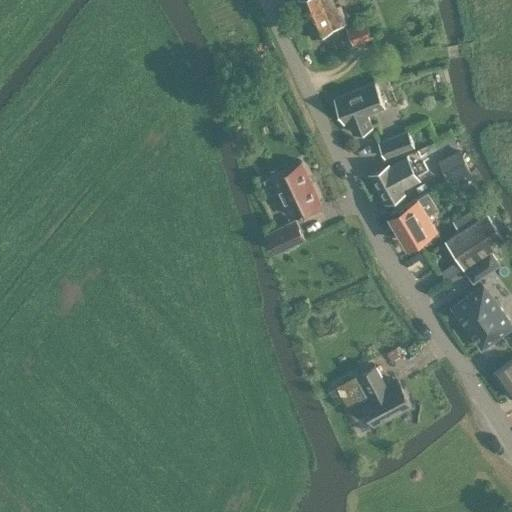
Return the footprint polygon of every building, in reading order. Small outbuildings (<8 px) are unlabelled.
[(344,29),(333,0),(310,0),(302,3),(317,40),(344,29)] [(352,42),(370,36),(365,21),(347,27),(352,42)] [(385,110),(376,86),(335,102),(344,126),(349,124),(354,137),(372,130),(367,117),(385,110)] [(238,102),(225,106),(233,131),(246,127),(238,102)] [(385,161),(415,149),(409,134),(379,146),(385,161)] [(437,153),(447,174),(467,165),(457,143),(437,153)] [(391,167),(372,177),(387,206),(406,196),(404,191),(421,182),(408,158),(391,167)] [(320,205),(302,165),(271,179),(271,180),(264,183),(271,197),(278,194),(290,219),(320,205)] [(435,231),(428,218),(436,213),(426,196),(391,216),(409,246),(435,231)] [(476,210),(453,226),(460,235),(483,220),(476,210)] [(466,268),(505,241),(488,216),(483,220),(460,235),(449,244),(466,268)] [(296,223),(269,235),(267,237),(275,255),(304,241),(296,223)] [(481,260),(464,272),(474,285),(490,273),(481,260)] [(511,327),(484,288),(453,309),(482,351),(511,329),(511,327)] [(511,398),(511,362),(493,376),(510,400),(511,398)] [(375,369),(338,389),(356,422),(367,415),(374,428),(411,408),(398,384),(387,390),(375,369)] [(438,459),(438,461),(419,463),(424,497),(460,492),(455,457),(438,459)]
